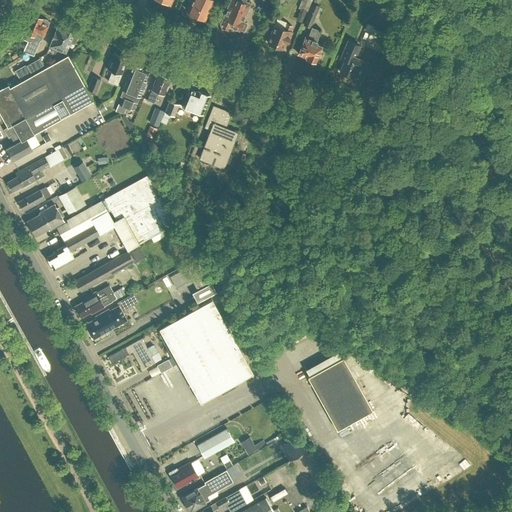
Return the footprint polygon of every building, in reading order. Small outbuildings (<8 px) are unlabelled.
[(192,0),(188,11),(204,18),(212,0),(192,0)] [(229,0),(221,22),(222,23),(222,24),(222,25),(223,26),(224,27),(225,27),(226,27),(227,26),(228,26),(228,25),(230,26),(230,25),(237,29),(239,28),(242,20),(249,2),(245,1),(245,0),(229,0)] [(312,0),(300,0),(293,19),(301,22),(306,11),(307,12),(312,0)] [(382,0),(376,15),(390,20),(397,0),(382,0)] [(312,3),(303,25),(310,28),(319,6),(312,3)] [(27,41),(23,51),(33,55),(40,40),(41,40),(49,21),(33,14),(26,31),(24,30),(21,38),(27,41)] [(291,31),(289,30),(291,25),(286,23),(284,28),(274,24),(269,35),(268,34),(266,39),(267,40),(267,42),(282,48),(285,40),(287,41),(291,31)] [(73,32),(74,31),(65,28),(57,25),(49,45),(65,52),(70,41),(74,42),(78,34),(73,32)] [(305,37),(298,53),(306,57),(315,61),(321,46),(315,43),(316,41),(321,30),(319,29),(319,30),(311,27),(307,38),(305,37)] [(346,54),(339,71),(352,76),(356,66),(358,67),(361,59),(355,56),(360,45),(347,40),(342,53),(346,54)] [(126,58),(114,53),(112,60),(111,60),(110,60),(107,67),(108,68),(108,69),(112,70),(108,81),(117,84),(121,75),(120,75),(120,74),(121,74),(124,68),(123,67),(126,58)] [(5,127),(14,143),(5,149),(12,160),(32,149),(25,138),(93,100),(86,89),(67,55),(9,87),(8,85),(0,88),(0,113),(7,126),(5,127)] [(140,66),(133,63),(129,74),(126,75),(125,78),(126,80),(120,96),(121,97),(118,104),(126,107),(132,93),(139,74),(137,74),(140,66)] [(25,64),(14,70),(20,80),(31,74),(25,64)] [(139,74),(132,93),(126,107),(132,109),(135,102),(137,103),(140,96),(146,80),(145,80),(149,70),(140,66),(141,66),(140,66),(137,74),(139,74)] [(151,88),(151,89),(147,99),(153,102),(158,91),(164,94),(170,78),(157,73),(151,88)] [(101,79),(92,76),(87,89),(96,92),(101,79)] [(169,100),(164,112),(174,116),(178,104),(201,114),(209,94),(198,89),(197,91),(188,88),(181,105),(169,100)] [(210,130),(199,158),(221,167),(223,161),(229,163),(232,154),(227,152),(235,131),(226,127),(231,112),(213,105),(204,127),(210,130)] [(154,107),(148,122),(158,126),(164,111),(154,107)] [(47,133),(42,136),(45,142),(50,139),(47,133)] [(17,176),(7,182),(12,191),(23,185),(23,186),(36,179),(33,174),(49,165),(50,167),(67,157),(62,147),(16,173),(17,176)] [(83,161),(73,167),(81,180),(91,175),(83,161)] [(104,198),(116,219),(123,215),(125,218),(122,219),(135,243),(161,229),(163,231),(175,224),(172,218),(148,174),(104,198)] [(73,186),(59,194),(69,213),(83,205),(73,186)] [(19,201),(20,203),(19,204),(23,210),(45,198),(39,189),(19,201)] [(113,226),(113,221),(101,200),(66,219),(67,221),(56,227),(66,244),(53,251),(54,252),(46,257),(51,264),(53,269),(74,258),(69,250),(113,226)] [(27,221),(35,235),(48,228),(49,229),(64,221),(61,217),(63,216),(58,207),(56,208),(54,204),(39,212),(40,213),(27,221)] [(136,261),(144,256),(139,246),(130,251),(136,261)] [(127,251),(75,280),(74,280),(80,291),(133,261),(127,251)] [(209,283),(197,260),(185,267),(186,267),(170,276),(176,287),(192,278),(197,289),(191,292),(196,301),(215,291),(210,282),(209,283)] [(74,305),(81,317),(90,311),(91,313),(112,301),(116,298),(113,291),(99,299),(95,292),(83,298),(84,300),(74,305)] [(211,299),(158,328),(200,402),(253,373),(211,299)] [(94,316),(95,318),(85,324),(93,338),(127,319),(118,305),(109,310),(108,308),(94,316)] [(155,362),(161,358),(157,351),(151,354),(141,337),(108,356),(111,362),(128,352),(128,353),(132,351),(142,369),(155,362)] [(307,376),(336,429),(372,409),(342,356),(307,376)] [(168,359),(157,365),(161,373),(172,367),(168,359)] [(151,382),(154,391),(148,393),(151,400),(161,396),(155,381),(151,382)] [(204,457),(234,440),(226,428),(197,444),(204,457)] [(296,435),(279,444),(288,460),(305,452),(296,435)] [(258,450),(251,439),(241,445),(248,456),(258,450)] [(177,487),(198,476),(197,474),(204,471),(198,459),(191,463),(190,461),(177,468),(176,467),(175,467),(176,467),(168,472),(170,476),(170,477),(171,476),(177,487)] [(226,469),(204,481),(205,483),(202,485),(181,496),(189,510),(209,499),(206,493),(231,479),(226,469)] [(263,476),(257,480),(260,485),(266,482),(263,476)] [(227,503),(232,510),(246,503),(239,489),(225,496),(196,511),(213,511),(213,510),(219,507),(227,503)] [(274,511),(265,496),(237,511),(274,511)]
